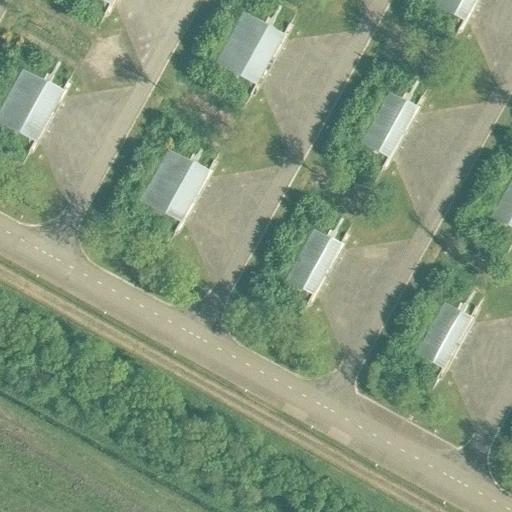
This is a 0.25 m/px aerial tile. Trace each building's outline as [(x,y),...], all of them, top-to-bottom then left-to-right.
[(110,0),(84,0),(104,11),(110,0)] [(476,0),(441,0),(435,12),(462,27),(476,0)] [(280,41),(240,19),(212,70),(252,92),(280,41)] [(57,97),(17,75),(0,106),(0,132),(29,148),(57,97)] [(414,114),(387,99),(359,151),(386,166),(414,114)] [(205,178),(165,156),(137,208),(176,229),(205,178)] [(511,199),(497,227),(511,235),(511,199)] [(339,252),(312,237),(283,288),(310,303),(339,252)] [(477,327),(450,313),(422,364),(449,379),(477,327)]
